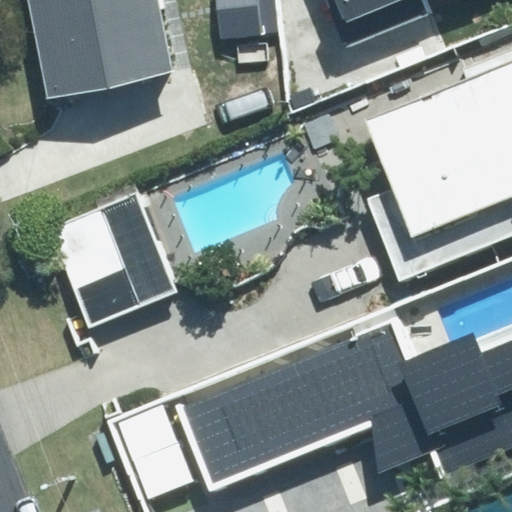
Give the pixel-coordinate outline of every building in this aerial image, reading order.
[(185,72),(169,0),(33,0),(56,100),(185,72)] [(406,0),(360,0),(367,16),(406,0)] [(511,241),(511,53),(469,71),(475,84),(377,124),(403,187),(373,199),(409,284),(511,241)] [(141,192),(58,227),(101,327),(184,293),(141,192)] [(394,319),(189,405),(226,494),(376,431),(394,475),(443,454),(461,495),(511,473),(511,328),(415,369),(394,319)]
